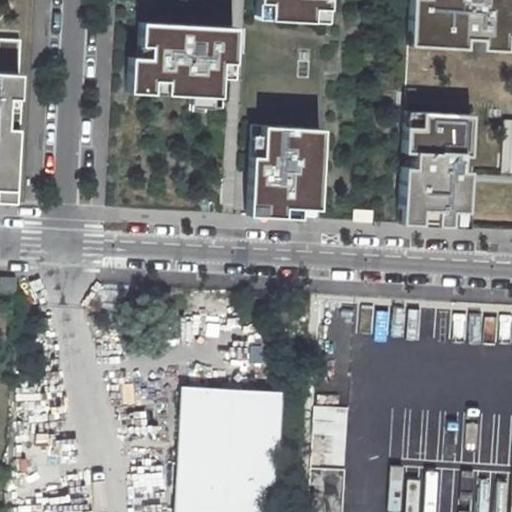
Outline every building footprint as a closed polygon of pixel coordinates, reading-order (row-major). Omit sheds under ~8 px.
[(255,0),(255,1),(267,2),(266,19),(309,21),(310,7),(326,8),(325,0),(255,0)] [(511,19),(511,0),(407,0),(405,44),(462,47),(462,38),(476,38),(476,48),(482,48),(484,18),(511,19)] [(254,18),(266,19),(267,2),(255,1),(254,18)] [(325,22),(326,8),(310,7),(309,21),(325,22)] [(511,19),(484,18),(482,48),(511,50),(511,19)] [(220,26),(138,21),(138,22),(137,44),(147,44),(146,57),(136,56),(128,56),(126,91),(216,96),(217,86),(218,76),(218,61),(210,61),(210,50),(219,50),(220,26)] [(234,26),(220,26),(218,76),(232,77),(234,26)] [(0,37),(0,71),(18,72),(19,39),(0,37)] [(147,44),(137,44),(136,56),(146,57),(147,44)] [(218,61),(219,50),(210,50),(210,61),(218,61)] [(0,187),(11,188),(15,127),(4,126),(6,97),(16,97),(18,72),(0,71),(0,187)] [(15,127),(16,97),(6,97),(4,126),(15,127)] [(401,109),(400,124),(415,125),(416,110),(401,109)] [(400,124),(399,151),(406,151),(405,165),(398,165),(396,207),(411,208),(410,223),(461,226),(464,181),(456,180),(457,154),(465,155),(467,113),(416,110),(415,125),(400,124)] [(319,127),(259,124),(258,142),(248,141),(246,188),(261,189),(260,214),(314,217),(319,127)] [(258,142),(259,124),(249,124),(248,141),(258,142)] [(457,154),(456,180),(464,181),(465,155),(457,154)] [(261,189),(246,188),(245,214),(260,214),(261,189)] [(395,222),(410,223),(411,208),(396,207),(395,222)] [(371,210),(352,209),(351,219),(371,220),(371,210)] [(15,276),(0,274),(0,296),(14,297),(15,276)] [(278,390),(179,384),(173,486),(272,491),(278,390)] [(271,511),(272,491),(173,486),(171,511),(271,511)]
